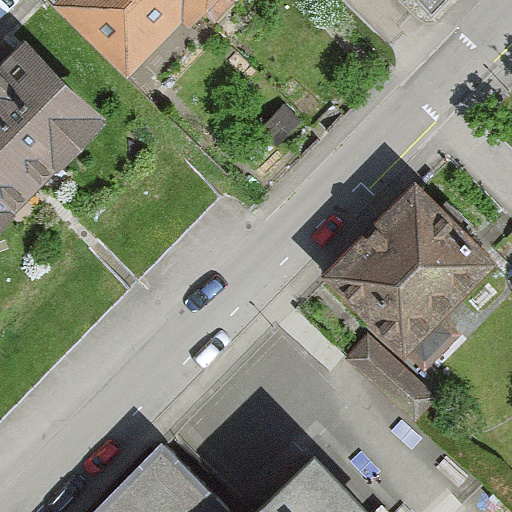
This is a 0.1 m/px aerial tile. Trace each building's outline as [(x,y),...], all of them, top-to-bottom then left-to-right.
[(202,23),(179,0),(78,0),(69,10),(141,83),(202,23)] [(241,0),(179,0),(202,23),(230,51),(257,24),(238,4),(241,0)] [(410,0),(440,28),(467,0),(410,0)] [(123,134),(43,50),(0,90),(0,149),(50,202),(123,134)] [(0,249),(50,202),(0,149),(0,249)] [(0,364),(0,433),(216,211),(182,177),(0,364)] [(509,273),(424,191),(331,287),(431,384),(473,341),(457,326),(509,273)] [(369,343),(352,361),(421,427),(439,409),(369,343)] [(254,511),(236,511),(162,437),(85,511),(389,511),(322,445),(254,511)]
